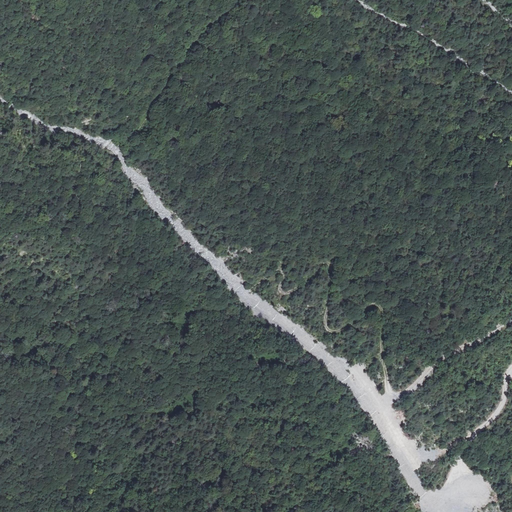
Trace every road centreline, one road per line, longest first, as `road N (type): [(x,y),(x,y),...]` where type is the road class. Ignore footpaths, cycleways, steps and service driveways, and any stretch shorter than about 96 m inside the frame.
road 1 (track): [(511,320),(445,354),(395,396),(382,360),(380,305),(329,331),(328,259),(280,296),(280,269)]
road 2 (track): [(449,483),(467,443),(499,409),(511,365)]
